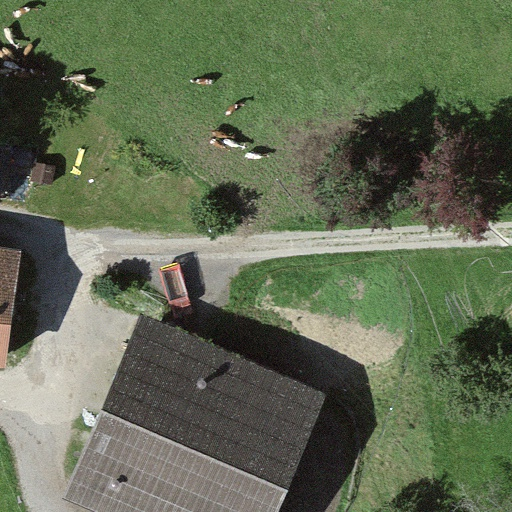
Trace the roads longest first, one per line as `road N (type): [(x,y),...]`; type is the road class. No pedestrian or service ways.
road 1 (track): [(82,252),(511,244)]
road 2 (track): [(31,511),(50,449),(82,252)]
